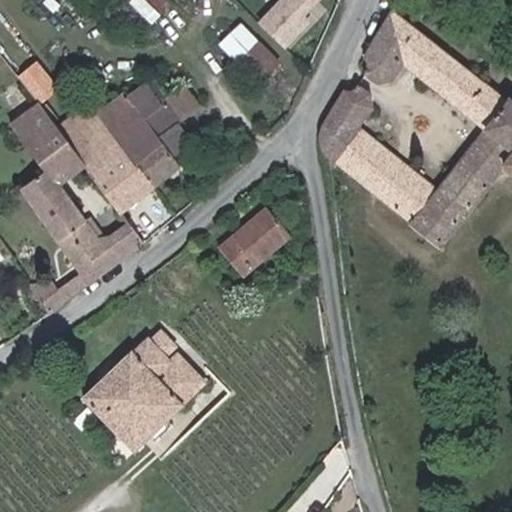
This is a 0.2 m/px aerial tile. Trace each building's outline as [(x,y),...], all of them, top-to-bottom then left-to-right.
[(133,0),(131,3),(156,19),(168,0),(133,0)] [(285,44),(326,0),(276,0),(258,19),(285,44)] [(443,47),(394,9),(365,56),(368,58),(368,65),(367,72),(379,81),(393,82),(407,65),(470,114),(486,127),(437,187),(359,125),(373,106),(369,92),(360,85),(353,88),(347,87),(325,123),(323,131),(324,140),(329,147),(442,240),(504,162),(511,168),(511,94),(509,97),(443,47)] [(281,62),(260,41),(243,58),(264,80),(281,62)] [(20,73),(43,100),(60,85),(38,58),(20,73)] [(184,116),(169,96),(164,100),(159,92),(150,81),(133,95),(130,91),(91,120),(104,137),(113,131),(152,184),(181,163),(174,152),(185,144),(172,125),(184,116)] [(186,83),(169,96),(184,116),(202,104),(186,83)] [(120,207),(97,175),(70,138),(45,104),(16,124),(49,173),(27,190),(67,247),(92,228),(116,264),(146,242),(120,207)] [(120,207),(152,184),(113,131),(104,137),(91,120),(85,112),(67,125),(75,134),(102,171),(97,175),(120,207)] [(288,241),(267,214),(218,252),(240,279),(288,241)] [(116,264),(92,228),(67,247),(90,283),(116,264)] [(454,254),(440,243),(433,250),(447,263),(454,254)] [(62,301),(44,273),(33,280),(51,308),(62,301)] [(173,354),(149,330),(135,344),(133,343),(84,392),(137,446),(186,398),(159,369),(173,354)]
